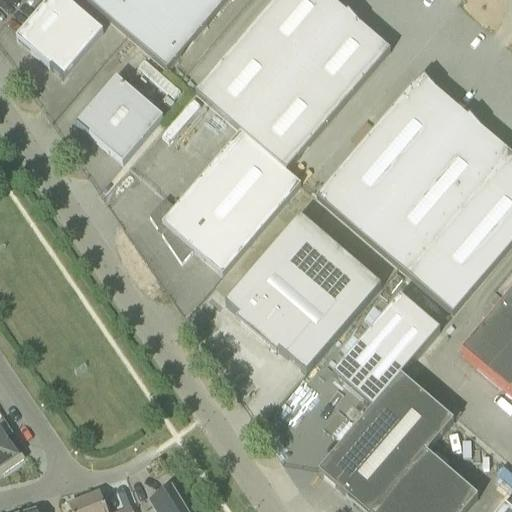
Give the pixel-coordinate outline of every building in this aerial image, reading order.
[(103,37),(60,0),(53,0),(20,40),(16,43),(50,72),(50,73),(63,84),(103,37)] [(168,75),(232,0),(79,0),(127,40),(168,75)] [(286,176),(391,56),(326,0),(279,0),(195,98),(286,176)] [(511,160),(421,82),(317,203),(398,273),(453,320),(511,251),(511,160)] [(76,130),(123,170),(164,123),(117,83),(76,130)] [(301,190),(240,137),(176,213),(165,204),(150,221),(182,269),(193,255),(223,281),(301,190)] [(239,321),(236,325),(276,360),(280,356),(306,379),(381,292),(301,222),(225,309),(239,321)] [(441,335),(395,296),(330,378),(369,412),(316,473),(347,502),(346,504),(355,511),(469,511),(478,502),(427,458),(454,427),(401,381),(441,335)] [(511,299),(462,357),(511,400),(511,299)] [(0,473),(2,472),(5,476),(24,463),(14,447),(9,450),(4,442),(0,436),(0,473)] [(183,504),(173,487),(159,496),(161,499),(150,506),(153,511),(183,511),(180,506),(183,504)] [(105,511),(99,497),(70,508),(71,511),(130,511),(128,511),(105,511)]
